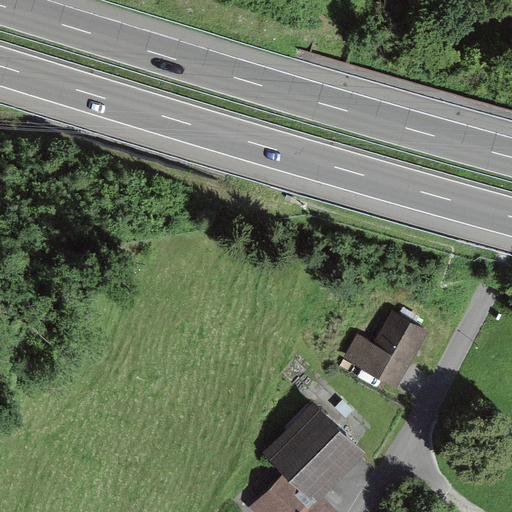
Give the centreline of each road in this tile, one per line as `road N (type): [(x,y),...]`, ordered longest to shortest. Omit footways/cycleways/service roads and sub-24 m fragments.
road 1 (motorway): [(511,157),(0,5)]
road 2 (motorway): [(0,67),(511,218)]
road 3 (residential): [(511,242),(407,452),(364,511)]
